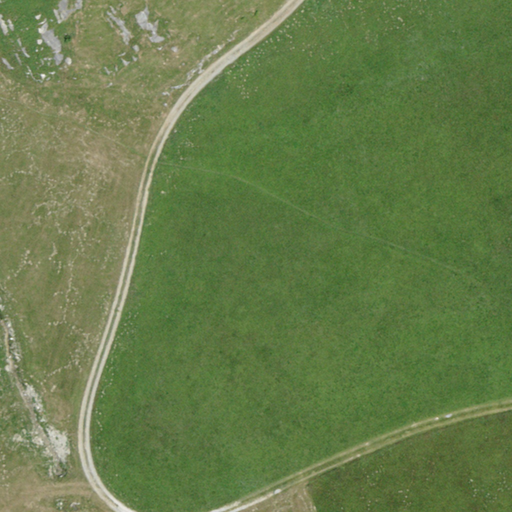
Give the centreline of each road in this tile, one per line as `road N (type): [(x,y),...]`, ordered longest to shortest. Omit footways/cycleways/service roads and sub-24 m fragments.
road 1 (track): [(131,511),(105,494),(85,445),(155,158),(195,88),(300,0)]
road 2 (track): [(511,409),(438,424),(234,511)]
